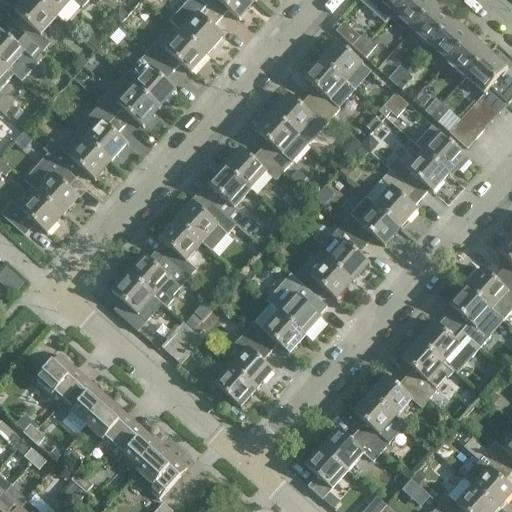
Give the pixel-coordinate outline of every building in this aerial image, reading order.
[(58,19),(36,0),(28,0),(15,14),(27,24),(19,33),(43,54),(51,45),(42,37),(58,19)] [(36,0),(58,19),(74,2),(83,10),(91,1),(90,0),(36,0)] [(221,21),(198,0),(197,0),(189,9),(198,17),(182,34),(209,58),(225,40),(214,29),(221,21)] [(198,0),(221,21),(229,12),(240,23),(257,4),(251,0),(198,0)] [(394,16),(408,0),(359,0),(386,25),(394,16)] [(436,6),(429,0),(408,0),(394,16),(413,32),(436,6)] [(454,22),(436,6),(413,32),(431,48),(454,22)] [(472,38),(454,22),(431,48),(449,64),(472,38)] [(43,54),(19,33),(12,41),(0,31),(0,63),(10,73),(22,84),(46,57),(43,54)] [(158,44),(149,53),(173,74),(181,66),(192,76),(209,58),(182,34),(167,52),(158,44)] [(353,49),(359,55),(371,42),(364,36),(353,49)] [(490,54),(472,38),(449,64),(467,81),(490,54)] [(359,55),(366,61),(377,48),(371,42),(359,55)] [(364,67),(338,44),(321,63),(348,86),(364,67)] [(166,83),(173,74),(149,53),(125,80),(134,88),(161,111),(177,93),(166,83)] [(509,71),(490,54),(467,81),(485,97),(491,91),(506,74),(509,71)] [(10,73),(0,63),(0,112),(5,117),(14,106),(4,97),(3,99),(0,95),(0,94),(14,78),(9,74),(10,73)] [(348,86),(321,63),(305,81),(316,91),(309,100),(332,121),(341,111),(332,103),(348,86)] [(396,87),(407,75),(400,69),(389,81),(396,87)] [(511,103),(511,79),(506,74),(491,91),(508,107),(509,108),(511,103)] [(396,87),(402,94),(414,81),(407,75),(396,87)] [(110,98),(101,107),(125,128),(133,120),(144,130),(161,111),(134,88),(119,106),(110,98)] [(485,97),(482,101),(500,116),(508,107),(491,91),(485,97)] [(396,96),(379,114),(386,120),(391,115),(402,102),(396,96)] [(332,121),(309,100),(301,108),(290,97),(273,116),(309,147),(332,121)] [(432,120),(443,107),(437,101),(425,114),(432,120)] [(482,101),(474,109),(492,125),(500,116),(482,101)] [(409,108),(402,102),(391,115),(398,121),(409,108)] [(118,136),(125,128),(101,107),(77,133),(86,141),(113,165),(129,147),(118,136)] [(432,120),(439,126),(450,113),(443,107),(432,120)] [(474,109),(466,118),(484,134),(492,125),(474,109)] [(309,147),(273,116),(257,134),(268,144),(260,153),(284,175),(309,147)] [(466,118),(458,127),(476,143),(484,134),(466,118)] [(468,152),(476,143),(458,127),(450,136),(468,152)] [(77,134),(62,151),(52,143),(44,152),(77,182),(85,173),(96,183),(113,165),(86,141),(86,142),(77,134)] [(467,159),(441,136),(424,154),(451,178),(467,159)] [(371,157),(381,147),(370,137),(361,148),(364,151),(358,158),(368,166),(374,160),(371,157)] [(242,151),(224,171),(250,195),(268,175),(277,183),(284,175),(260,153),(253,161),(242,151)] [(77,182),(44,152),(43,152),(50,158),(42,166),(54,177),(38,195),(65,219),(81,200),(70,190),(77,182)] [(434,196),(451,178),(424,154),(408,172),(396,161),(388,170),(391,173),(415,195),(423,186),(434,196)] [(0,179),(3,177),(6,180),(12,173),(0,161),(0,179)] [(250,195),(224,171),(209,188),(220,198),(211,208),(235,229),(236,228),(249,240),(258,230),(236,210),(250,195)] [(415,195),(391,173),(383,182),(392,190),(376,208),(402,231),(419,213),(407,203),(415,195)] [(38,195),(22,214),(12,205),(1,218),(25,239),(34,229),(46,240),(65,219),(38,195)] [(402,231),(376,208),(367,199),(342,227),(366,249),(373,241),(385,251),(402,231)] [(205,215),(194,204),(176,224),(201,247),(203,246),(212,255),(235,229),(211,208),(205,215)] [(201,247),(176,224),(159,243),(171,253),(163,261),(187,283),(195,274),(185,266),(201,247)] [(366,249),(342,227),(334,237),(343,245),(327,262),(353,286),(369,268),(358,258),(366,249)] [(511,237),(497,255),(509,266),(501,274),(511,283),(511,237)] [(187,283),(163,261),(155,270),(144,260),(128,278),(154,301),(166,312),(174,302),(174,297),(187,283)] [(301,273),(295,280),(286,272),(285,273),(317,302),(325,294),(336,304),(353,286),(327,262),(310,281),(301,273)] [(317,302),(285,273),(280,279),(288,287),(285,290),(286,290),(270,308),(305,339),(320,321),(309,311),(317,302)] [(511,283),(501,274),(493,283),(481,273),(466,290),(502,323),(511,311),(511,283)] [(154,301),(128,278),(111,297),(137,320),(154,301)] [(502,323),(466,290),(449,308),(461,319),(454,327),(480,351),(488,341),(487,341),(502,323)] [(305,339),(270,308),(254,326),(253,326),(246,335),(270,356),(277,347),(288,357),(305,339)] [(454,327),(445,320),(437,329),(433,326),(417,343),(457,378),(480,351),(454,327)] [(182,327),(161,350),(171,359),(192,336),(182,327)] [(270,356),(246,335),(238,344),(247,352),(238,362),(228,353),(222,360),(232,368),(231,370),(257,393),(273,375),(262,365),(270,356)] [(192,336),(171,359),(180,368),(202,344),(192,336)] [(453,375),(417,343),(401,362),(413,373),(405,381),(429,402),(430,401),(442,412),(448,405),(435,393),(447,379),(448,381),(453,375)] [(49,402),(59,410),(86,380),(60,356),(37,382),(54,397),(49,402)] [(240,411),(257,393),(231,370),(215,388),(240,411)] [(111,402),(86,380),(59,410),(68,419),(72,414),(88,428),(111,402)] [(385,380),(370,397),(396,421),(412,404),(421,412),(429,402),(405,381),(397,391),(385,380)] [(396,421),(370,397),(354,415),(365,426),(358,435),(381,456),(389,447),(380,439),(396,421)] [(137,425),(111,402),(88,428),(104,442),(100,447),(109,456),(137,425)] [(9,430),(2,424),(0,425),(0,436),(2,438),(9,430)] [(162,448),(137,425),(109,456),(118,464),(123,459),(139,473),(162,448)] [(31,426),(24,435),(31,441),(38,433),(31,426)] [(9,430),(2,438),(9,445),(17,437),(9,430)] [(38,433),(31,441),(38,448),(46,440),(38,433)] [(338,433),(322,451),(348,475),(364,457),(373,465),(381,456),(358,435),(349,444),(338,433)] [(511,444),(504,454),(495,446),(491,442),(484,449),(473,440),(473,441),(511,475),(511,444)] [(511,475),(473,441),(465,450),(480,463),(464,481),(498,511),(500,511),(511,498),(511,492),(503,485),(511,475)] [(188,471),(162,448),(139,473),(154,488),(150,492),(160,501),(188,471)] [(39,457),(32,451),(25,459),(32,465),(39,457)] [(348,475),(322,451),(305,470),(332,494),(348,475)] [(39,457),(32,465),(40,472),(47,464),(39,457)] [(73,483),(79,489),(87,480),(79,474),(72,482),(73,483)] [(0,501),(11,489),(0,478),(0,501)] [(87,480),(79,489),(87,495),(94,487),(87,480)] [(425,506),(433,496),(413,480),(405,490),(425,506)] [(498,511),(464,481),(440,508),(444,511),(498,511)] [(73,483),(65,491),(73,498),(80,489),(79,489),(73,483)] [(0,511),(17,511),(26,502),(11,489),(0,501),(0,511)] [(383,511),(387,508),(377,499),(365,511),(383,511)] [(37,511),(26,502),(17,511),(37,511)]
